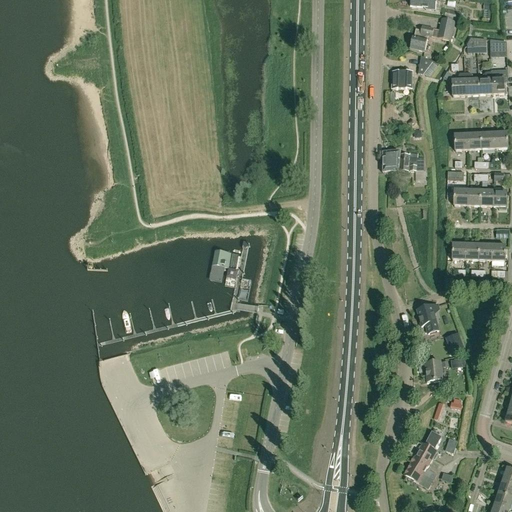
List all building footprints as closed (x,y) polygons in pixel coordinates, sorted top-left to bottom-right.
[(420,0),(410,0),(410,8),(410,7),(419,8),(420,0)] [(444,0),(443,0),(420,0),(419,8),(424,9),(426,11),(443,13),(444,0)] [(416,20),(435,21),(435,12),(407,11),(406,19),(416,20)] [(460,22),(460,21),(462,14),(446,11),(444,19),(460,22)] [(428,38),(451,42),(455,23),(442,20),(439,32),(422,28),(421,32),(416,31),(414,38),(413,37),(410,50),(424,53),(428,38)] [(478,48),(477,41),(471,40),(467,46),(467,49),(478,48)] [(505,43),(490,42),(490,51),(499,51),(499,56),(507,56),(506,51),(505,51),(505,43)] [(421,59),(418,75),(423,76),(433,64),(421,59)] [(413,91),(413,83),(413,74),(404,74),(392,73),(392,91),(408,91),(413,91)] [(491,73),(491,74),(492,97),(506,96),(505,84),(508,84),(508,73),(491,74),(491,73)] [(492,97),(491,74),(486,74),(485,76),(485,80),(479,81),(479,97),(492,97)] [(466,98),(465,75),(461,75),(459,77),(459,82),(452,82),(453,99),(466,98)] [(479,97),(479,81),(472,81),(472,76),(470,75),(465,75),(466,98),(479,97)] [(421,132),(410,132),(411,143),(422,142),(421,132)] [(495,151),(494,134),(481,135),(482,152),(495,151)] [(494,134),(495,151),(508,150),(507,134),(494,134)] [(468,136),(469,152),(482,152),(481,135),(468,136)] [(469,152),(468,136),(455,136),(455,153),(469,152)] [(425,173),(425,160),(418,160),(418,156),(407,154),(407,157),(401,156),(401,154),(383,154),(383,175),(399,175),(399,173),(425,173)] [(467,208),(468,192),(454,191),(454,208),(467,208)] [(467,208),(480,209),(481,192),(468,192),(467,208)] [(481,192),(480,209),(493,209),(494,192),(481,192)] [(494,192),(493,209),(499,209),(499,212),(506,212),(506,209),(507,209),(507,193),(494,192)] [(452,262),(466,262),(466,246),(453,245),(452,262)] [(466,246),(466,262),(479,263),(479,246),(466,246)] [(492,263),(492,246),(479,246),(479,263),(492,263)] [(492,246),(492,263),(493,263),(493,267),(504,267),(504,263),(505,264),(506,247),(492,246)] [(241,256),(234,255),(234,252),(215,248),(210,280),(224,283),(224,285),(235,288),(241,256)] [(432,309),(417,313),(421,329),(426,328),(428,337),(439,334),(432,309)] [(446,339),(452,357),(465,353),(458,335),(446,339)] [(433,361),(445,360),(444,352),(432,354),(433,361)] [(452,370),(466,368),(465,361),(451,362),(452,370)] [(425,372),(427,390),(443,389),(441,371),(425,372)] [(436,422),(441,403),(435,401),(431,420),(436,422)] [(447,407),(458,410),(460,403),(448,401),(447,407)] [(415,458),(429,466),(436,453),(434,452),(441,440),(432,435),(425,447),(423,445),(415,458)] [(429,466),(415,458),(404,477),(418,485),(428,491),(435,478),(426,472),(429,466)] [(511,471),(507,470),(502,482),(511,485),(511,471)] [(511,499),(511,485),(502,482),(498,494),(511,499)] [(508,511),(509,511),(511,504),(511,499),(498,494),(494,507),(508,511)]
